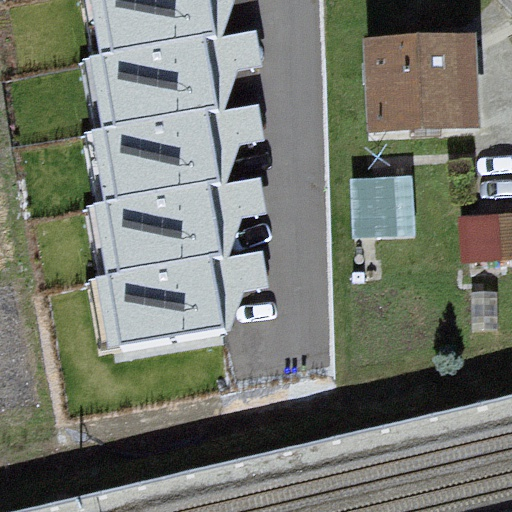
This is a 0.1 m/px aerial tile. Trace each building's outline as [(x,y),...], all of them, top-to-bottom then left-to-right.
[(83,0),(93,54),(207,34),(215,32),(209,0),(83,0)] [(93,54),(85,55),(97,125),(208,106),(219,104),(207,34),(93,54)] [(464,45),(346,46),(347,140),(469,138),(464,45)] [(97,125),(86,126),(99,198),(209,180),(221,178),(208,106),(97,125)] [(415,167),(351,170),(354,229),(418,227),(415,167)] [(99,198),(92,199),(104,272),(211,254),(221,252),(209,180),(99,198)] [(511,204),(461,206),(462,255),(511,253),(511,204)] [(104,272),(96,273),(109,350),(223,331),(211,254),(104,272)]
